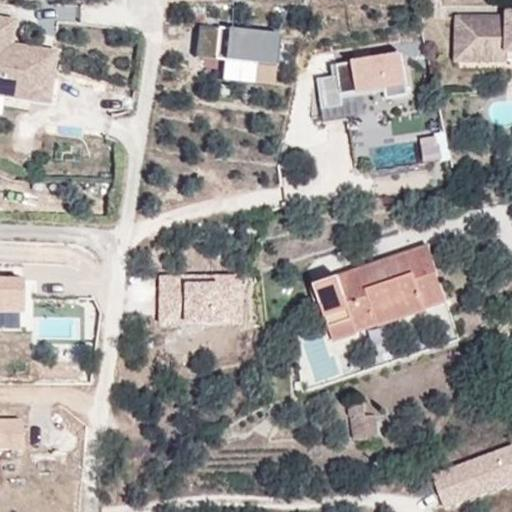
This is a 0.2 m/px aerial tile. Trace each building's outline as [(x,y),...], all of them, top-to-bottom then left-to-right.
[(511,13),(509,13),(509,17),(458,17),(458,49),(509,49),(509,54),(511,53),(511,13)] [(0,95),(49,104),(58,52),(13,45),(17,20),(0,16),(0,95)] [(284,33),(183,25),(174,25),(171,64),(220,67),(219,81),(279,86),(284,33)] [(407,40),(354,46),(355,54),(338,56),(340,70),(320,72),(325,113),(368,108),(365,84),(391,81),(392,89),(413,86),(407,40)] [(511,53),(509,54),(509,49),(458,49),(458,62),(510,63),(511,62),(511,53)] [(316,288),(335,343),(357,335),(357,332),(379,324),(381,326),(449,302),(429,247),(348,275),(316,288)] [(245,324),(244,271),(157,273),(158,325),(245,324)] [(349,406),(351,416),(365,415),(365,404),(349,406)] [(365,415),(351,416),(354,441),(379,442),(375,417),(365,415)] [(30,418),(0,418),(0,456),(32,455),(30,418)] [(445,509),(511,484),(511,447),(433,476),(445,509)]
